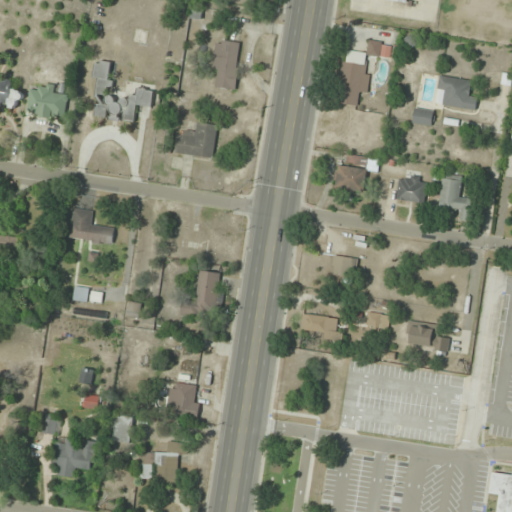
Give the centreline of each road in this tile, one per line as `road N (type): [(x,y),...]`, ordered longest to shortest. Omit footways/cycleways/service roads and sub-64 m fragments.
road 1 (residential): [(0,170),(511,247)]
road 2 (secondary): [(235,511),(311,0)]
